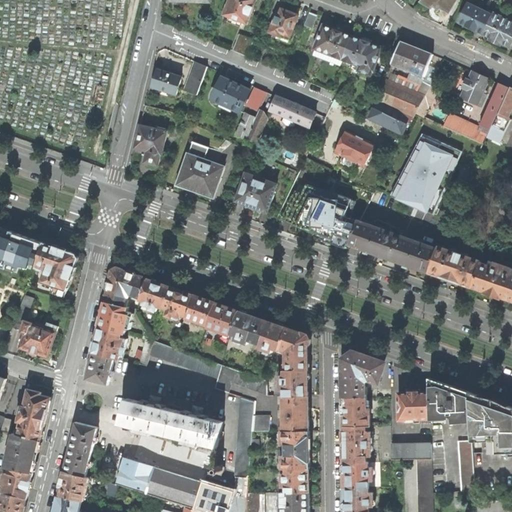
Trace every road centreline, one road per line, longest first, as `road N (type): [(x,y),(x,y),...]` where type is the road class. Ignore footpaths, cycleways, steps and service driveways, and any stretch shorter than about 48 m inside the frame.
road 1 (secondary): [(511,333),(113,192)]
road 2 (secondary): [(104,238),(328,317)]
road 3 (secondary): [(328,317),(511,382)]
road 4 (residential): [(328,317),(332,511)]
road 5 (residential): [(149,35),(327,109)]
road 6 (residential): [(149,35),(113,192)]
road 7 (residential): [(70,382),(104,238)]
road 8 (residential): [(511,70),(420,28),(383,0)]
road 9 (residential): [(39,511),(70,382)]
